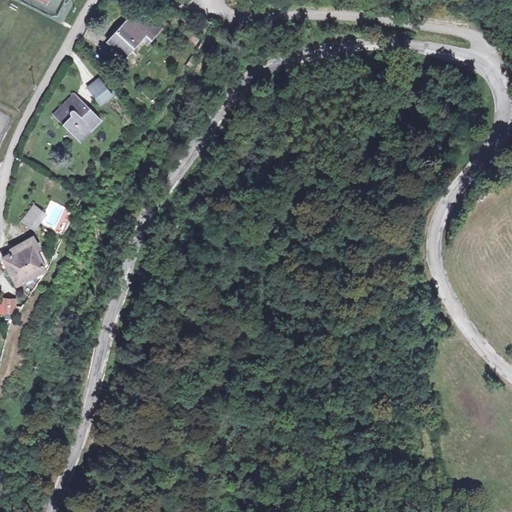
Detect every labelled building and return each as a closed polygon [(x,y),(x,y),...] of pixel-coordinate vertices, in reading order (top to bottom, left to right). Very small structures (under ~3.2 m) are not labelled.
[(161,31),(142,10),(105,45),(125,65),(161,31)] [(192,56),(186,65),(192,69),(197,60),(192,56)] [(99,78),(87,87),(100,104),(112,95),(99,78)] [(99,123),(73,96),(53,116),(80,143),(99,123)] [(45,217),(32,204),(18,219),(31,232),(45,217)] [(41,272),(28,238),(6,248),(7,254),(0,257),(0,265),(12,289),(41,272)] [(0,298),(0,314),(16,313),(15,297),(0,298)]
